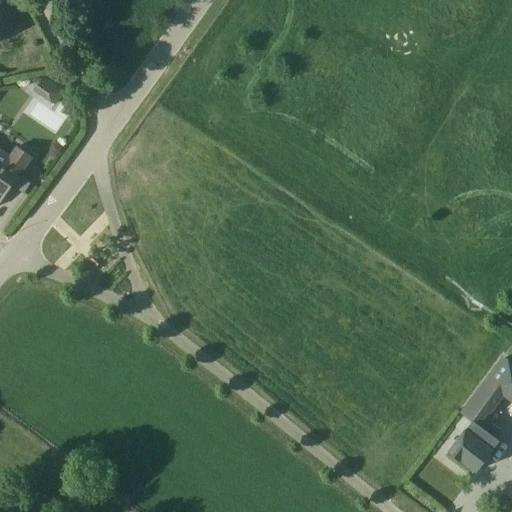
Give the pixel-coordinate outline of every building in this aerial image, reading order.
[(0,0),(0,38),(15,30),(1,6),(4,5),(0,0)] [(44,76),(34,90),(56,104),(65,90),(44,76)] [(0,149),(0,201),(31,157),(17,146),(9,157),(0,149)] [(105,256),(98,249),(92,256),(89,260),(96,266),(105,256)] [(472,421),(448,450),(476,471),(499,440),(495,437),(502,429),(488,418),(505,395),(511,399),(511,364),(503,358),(462,412),(472,421)]
